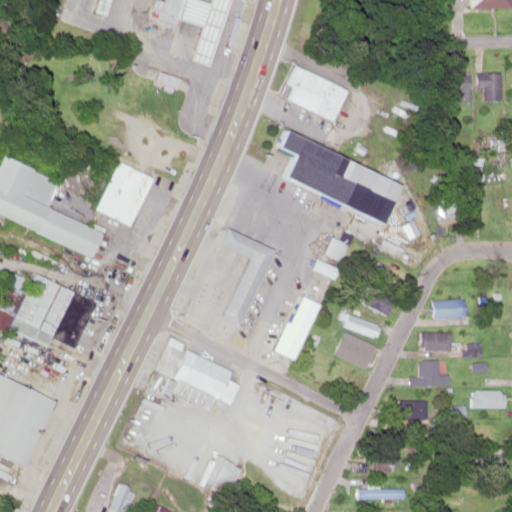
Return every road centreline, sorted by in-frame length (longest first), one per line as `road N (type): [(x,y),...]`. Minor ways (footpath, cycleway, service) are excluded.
road 1 (primary): [(51,511),(225,148),(277,0)]
road 2 (residential): [(312,511),(434,263),(464,248)]
road 3 (residential): [(359,415),(148,313)]
